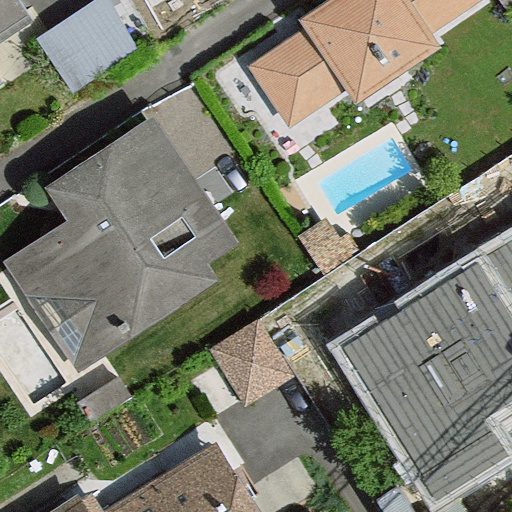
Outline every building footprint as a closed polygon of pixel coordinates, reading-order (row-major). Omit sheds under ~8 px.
[(0,31),(33,10),(26,0),(0,0),(0,88),(10,82),(0,67),(0,31)] [(126,0),(100,0),(61,23),(94,77),(152,43),(126,0)] [(309,21),(252,61),(290,116),(347,77),(355,89),(433,35),(428,27),(467,0),(314,0),(301,9),(309,21)] [(68,213),(4,257),(77,363),(214,269),(202,252),(232,232),(148,108),(45,179),(68,213)] [(511,235),(357,338),(421,436),(511,375),(511,235)] [(222,341),(257,397),(304,368),(270,312),(222,341)] [(275,511),(230,442),(120,511),(97,511),(84,491),(51,511),(275,511)]
